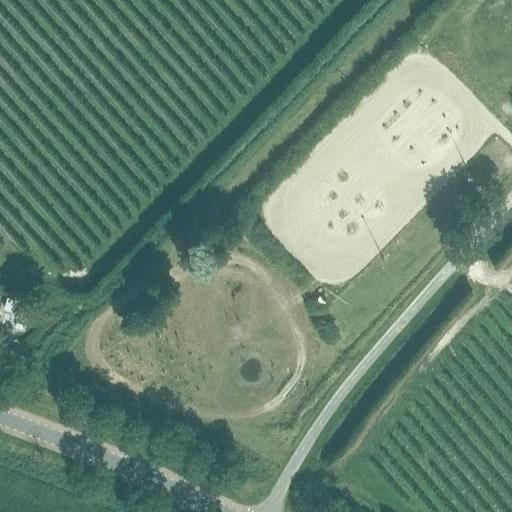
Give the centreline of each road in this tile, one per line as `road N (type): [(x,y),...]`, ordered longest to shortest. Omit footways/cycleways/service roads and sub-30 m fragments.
road 1 (unclassified): [(511,196),(368,357),(310,433),(265,511)]
road 2 (secondary): [(224,511),(0,418)]
